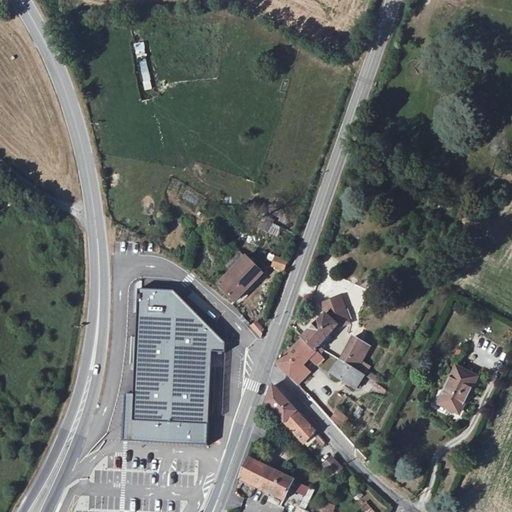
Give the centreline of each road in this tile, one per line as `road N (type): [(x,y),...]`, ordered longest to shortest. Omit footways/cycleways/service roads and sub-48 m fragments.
road 1 (primary): [(77,419),(99,311),(94,211),(72,113),(22,0)]
road 2 (primary): [(395,0),(265,360)]
road 3 (unclassified): [(265,360),(344,454),(413,511)]
road 4 (primary): [(265,360),(213,511)]
